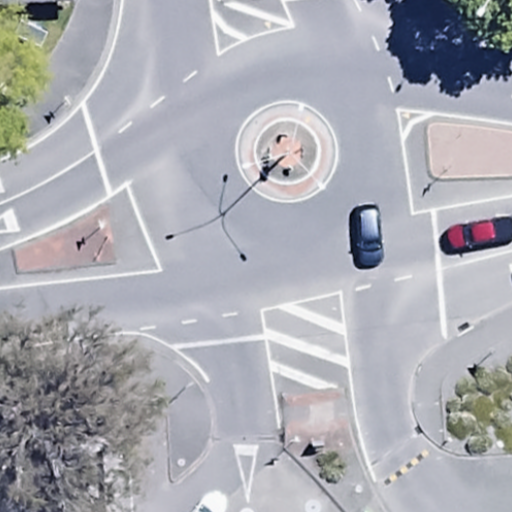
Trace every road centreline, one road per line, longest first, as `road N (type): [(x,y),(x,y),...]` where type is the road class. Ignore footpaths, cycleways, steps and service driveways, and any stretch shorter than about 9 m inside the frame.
road 1 (secondary): [(252,261),(145,300),(0,323)]
road 2 (secondary): [(345,52),(393,106),(401,141),(385,211),(361,239)]
road 3 (secondary): [(0,196),(186,91)]
road 4 (secondary): [(252,261),(206,235),(177,192),(170,140),(186,91)]
road 5 (secondary): [(186,91),(210,63),(276,35),(345,52)]
road 6 (secondary): [(345,52),(511,86)]
road 7 (secondary): [(511,237),(361,239)]
